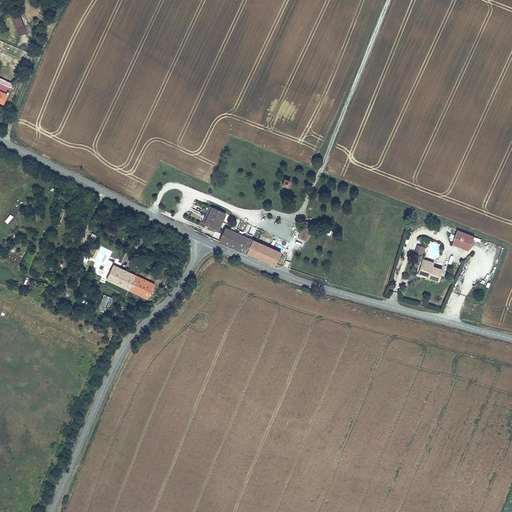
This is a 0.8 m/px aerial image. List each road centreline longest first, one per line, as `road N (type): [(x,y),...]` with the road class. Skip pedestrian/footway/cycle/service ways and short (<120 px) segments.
road 1 (tertiary): [(511,339),(307,284),(204,240)]
road 2 (unclassified): [(51,511),(116,362),(179,287),(204,240)]
road 3 (tertiary): [(204,240),(0,141)]
road 4 (track): [(316,177),(388,0)]
road 5 (track): [(5,143),(14,106),(65,0)]
